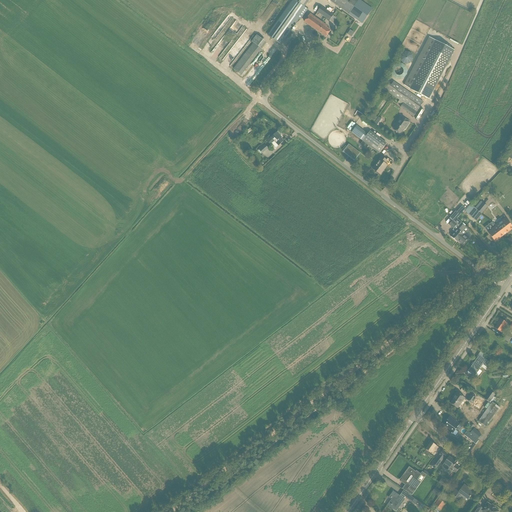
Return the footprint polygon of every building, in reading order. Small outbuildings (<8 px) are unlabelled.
[(303,1),(303,0),(294,0),(268,36),(280,44),(299,18),(301,20),(308,9),(299,4),(302,0),(303,1)] [(329,0),(350,15),(362,23),(372,9),(360,0),(359,0),(329,0)] [(321,7),(317,12),(329,21),(333,15),(321,7)] [(324,26),(325,25),(310,14),(304,22),(326,37),(330,31),(324,26)] [(254,43),(233,69),(241,75),(266,43),(256,35),(252,41),(254,43)] [(409,89),(429,99),(454,50),(435,40),(429,37),(403,86),(409,89)] [(399,56),(399,63),(412,63),(412,52),(403,52),(403,56),(399,56)] [(407,65),(393,63),(391,76),(395,76),(395,78),(404,80),(407,65)] [(403,103),(400,107),(414,117),(423,102),(393,82),(391,86),(387,84),(384,89),(387,91),(403,103)] [(378,117),(374,124),(378,126),(382,120),(378,117)] [(393,130),(400,135),(405,129),(410,122),(402,117),(397,124),(393,130)] [(351,133),(379,154),(386,144),(370,131),(367,135),(356,126),(351,133)] [(283,141),(279,137),(281,135),(282,135),(278,131),(278,132),(271,138),(267,141),(270,145),(274,141),(278,146),(283,141)] [(262,154),(268,149),(264,145),(259,149),(262,154)] [(353,149),(352,150),(348,147),(344,152),(352,158),(354,155),(356,157),(359,153),(353,149)] [(375,173),(379,176),(380,175),(387,166),(385,164),(387,161),(382,157),(375,166),(376,167),(374,170),(372,169),(376,172),(375,173)] [(475,208),(476,210),(481,214),(488,206),(481,202),(475,208)] [(481,214),(476,210),(471,217),(476,221),(481,214)] [(460,232),(465,227),(462,224),(463,224),(455,217),(449,225),(453,229),(452,230),(455,232),(451,237),(457,242),(458,240),(459,241),(459,242),(462,245),(468,239),(464,235),(460,232)] [(511,226),(505,218),(496,225),(503,236),(511,229),(511,226)] [(503,236),(496,225),(487,232),(495,242),(503,236)] [(495,328),(501,332),(507,324),(500,319),(498,322),(499,323),(495,328)] [(508,342),(511,337),(511,335),(510,335),(508,333),(503,339),(508,342)] [(472,365),(468,371),(475,377),(478,372),(477,372),(483,365),(487,368),(491,363),(486,360),(479,355),(479,356),(478,355),(477,357),(477,358),(473,363),(472,364),(472,365)] [(484,399),(489,403),(495,395),(490,391),(484,399)] [(455,396),(450,404),(457,409),(465,398),(457,393),(455,396)] [(467,400),(472,404),(476,398),(471,394),(467,400)] [(481,417),(478,422),(486,427),(489,423),(500,408),(492,402),(481,417)] [(447,423),(444,426),(450,431),(449,432),(452,434),(453,434),(455,436),(458,432),(455,430),(460,424),(449,417),(447,420),(449,422),(448,423),(447,423)] [(481,435),(474,429),(470,433),(477,440),(481,435)] [(477,440),(470,433),(467,431),(464,435),(476,444),(478,441),(477,440)] [(425,450),(429,453),(432,454),(435,451),(435,452),(438,447),(431,442),(425,450)] [(439,456),(432,466),(436,470),(444,459),(444,458),(447,454),(443,451),(440,455),(439,456)] [(451,470),(456,473),(459,468),(455,465),(458,461),(454,459),(454,460),(449,457),(444,463),(442,466),(443,467),(443,468),(445,470),(447,469),(448,470),(450,467),(452,469),(451,470)] [(410,468),(402,479),(408,483),(403,489),(402,489),(412,496),(416,489),(412,486),(421,474),(416,471),(416,472),(409,467),(410,468)] [(438,483),(445,487),(450,482),(445,478),(444,480),(442,478),(438,483)] [(471,496),(473,493),(467,488),(466,489),(463,487),(462,487),(459,485),(453,495),(459,499),(462,495),(468,500),(471,496)] [(432,492),(437,496),(441,491),(435,488),(432,492)] [(396,511),(405,499),(393,491),(389,498),(391,500),(387,505),(396,511)] [(422,504),(407,494),(405,497),(407,498),(406,499),(419,508),(422,504)] [(434,505),(441,510),(445,504),(438,499),(434,505)] [(495,508),(496,507),(492,505),(492,506),(488,503),(482,511),(498,511),(499,511),(495,508)]
